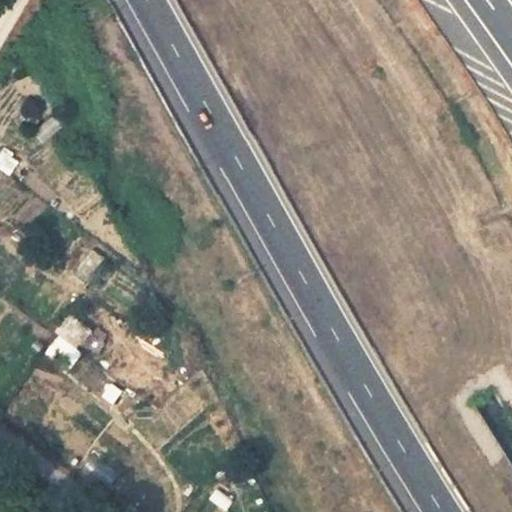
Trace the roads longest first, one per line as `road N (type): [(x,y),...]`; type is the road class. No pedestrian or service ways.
road 1 (motorway): [(150,0),(349,361),(445,511)]
road 2 (residential): [(16,0),(0,26),(0,436),(105,511)]
